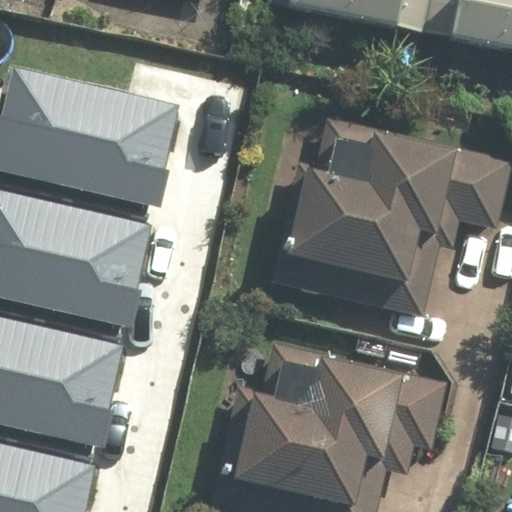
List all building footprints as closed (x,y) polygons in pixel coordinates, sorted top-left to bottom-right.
[(511,0),(285,0),(285,3),(511,45),(511,0)] [(0,170),(161,207),(170,171),(163,170),(178,106),(14,68),(3,115),(0,113),(0,170)] [(320,163),(298,159),(272,282),(428,315),(443,247),(461,251),(465,232),(501,240),(511,186),(511,155),(329,116),(320,163)] [(0,295),(134,326),(142,290),(136,289),(151,225),(0,190),(0,295)] [(0,422),(106,446),(114,410),(108,409),(122,345),(0,317),(0,422)] [(266,391),(241,385),(214,503),(252,511),(377,511),(387,470),(410,475),(415,455),(434,459),(452,383),(277,342),(266,391)] [(0,511),(83,511),(94,466),(0,444),(0,511)]
